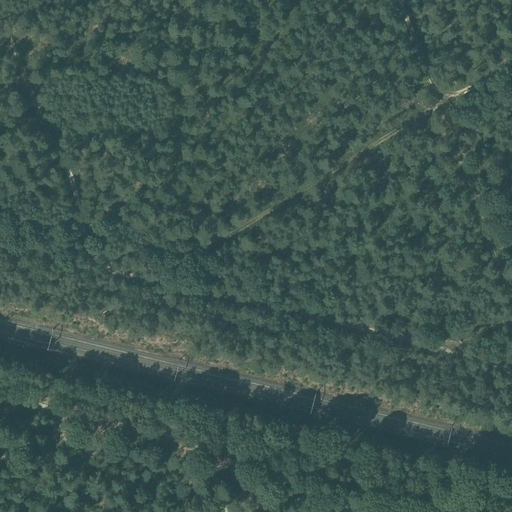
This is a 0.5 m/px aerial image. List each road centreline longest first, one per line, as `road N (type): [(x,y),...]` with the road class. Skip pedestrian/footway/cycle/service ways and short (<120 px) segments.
road 1 (track): [(444,106),(147,281),(100,266),(69,168),(0,16)]
road 2 (track): [(0,263),(511,391)]
road 3 (track): [(0,397),(499,511)]
road 4 (track): [(147,281),(511,371)]
road 5 (track): [(401,0),(511,292)]
